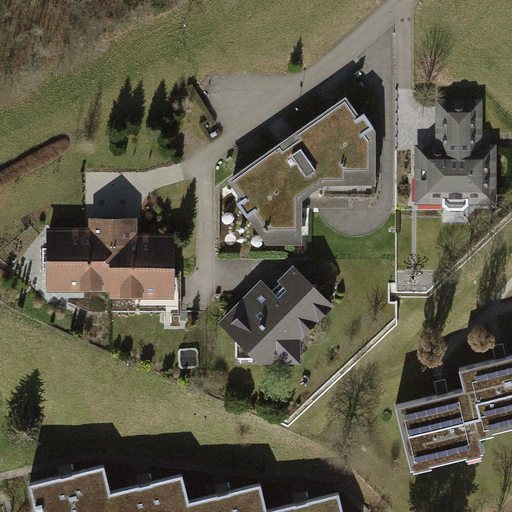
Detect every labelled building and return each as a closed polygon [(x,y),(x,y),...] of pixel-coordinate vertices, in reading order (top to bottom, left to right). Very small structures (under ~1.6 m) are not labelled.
[(341,99),(225,182),(262,233),(295,233),(295,193),(326,172),(367,172),(368,136),(341,99)] [(416,153),(416,195),(490,195),(491,153),(475,153),(475,107),(438,107),(438,153),(416,153)] [(43,230),(43,284),(123,284),(123,297),(171,297),(171,236),(134,236),(134,217),(89,217),(89,230),(43,230)] [(328,307),(290,268),(277,281),(287,291),(276,302),(259,284),(217,323),(254,361),(295,361),(295,339),(328,307)] [(442,392),(396,403),(410,462),(480,445),(476,430),(511,421),(511,350),(499,354),(456,364),(461,387),(442,392)] [(101,469),(30,486),(36,511),(339,511),(334,489),(257,508),(251,485),(182,502),(176,479),(108,496),(101,469)]
